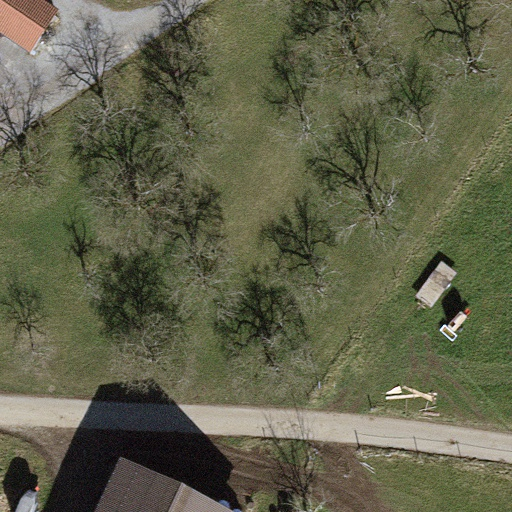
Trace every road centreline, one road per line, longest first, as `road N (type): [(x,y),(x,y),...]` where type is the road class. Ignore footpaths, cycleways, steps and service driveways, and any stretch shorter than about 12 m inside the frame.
road 1 (track): [(511,450),(299,422),(0,410)]
road 2 (track): [(187,0),(0,135)]
